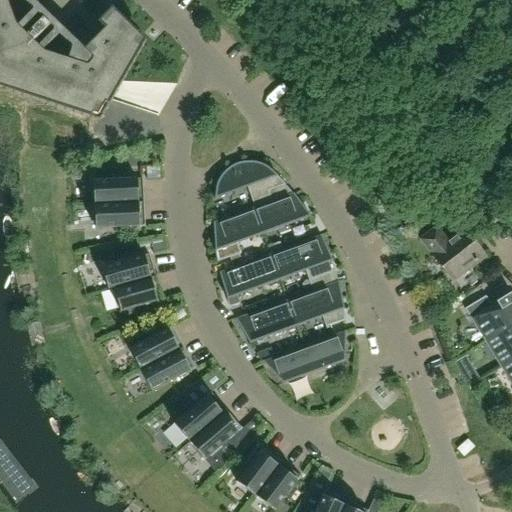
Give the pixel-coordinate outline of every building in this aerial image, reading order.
[(76,0),(0,0),(0,89),(90,119),(100,122),(146,42),(112,9),(99,22),(76,0)] [(286,185),(278,177),(277,176),(276,175),(275,174),(275,173),(274,172),(273,171),(272,171),(271,170),(270,169),(269,168),(268,168),(267,167),(266,166),(265,166),(264,165),(263,165),(262,164),(261,164),(260,164),(258,163),(257,163),(256,163),(255,162),(254,162),(253,162),(251,162),(250,162),(249,162),(248,162),(247,162),(245,162),(244,162),(243,163),(242,163),(241,163),(239,163),(238,164),(237,164),(236,165),(235,165),(234,166),(233,166),(232,167),(231,167),(230,168),(229,169),(228,169),(227,170),(226,171),(225,172),(224,173),(224,174),(223,174),(222,175),(221,176),(221,177),(220,178),(219,179),(219,180),(218,182),(218,183),(217,184),(217,185),(216,186),(216,187),(216,188),(214,200),(247,188),(255,209),(272,202),(268,191),(273,189),(282,186),(284,185),(284,186),(286,185)] [(144,203),(142,179),(93,182),(95,206),(144,203)] [(311,217),(293,193),(292,194),(293,195),(272,202),(255,209),(254,209),(263,234),(263,235),(311,217)] [(145,227),(144,203),(95,206),(96,229),(145,227)] [(239,254),(241,253),(237,244),(263,235),(263,234),(254,209),(224,220),(214,223),(213,223),(217,263),(218,262),(220,261),(229,258),(239,254)] [(453,281),(484,257),(464,230),(447,243),(436,229),(423,240),(433,253),(432,254),(453,281)] [(282,250),(280,242),(268,247),(271,256),(280,281),(305,272),(309,281),(334,272),(336,272),(332,262),(321,236),(320,236),(320,237),(316,238),(282,250)] [(163,239),(152,241),(154,254),(166,251),(163,239)] [(102,268),(108,290),(114,289),(156,278),(149,254),(102,268)] [(239,254),(229,258),(233,269),(243,265),(239,254)] [(219,273),(227,300),(237,296),(280,281),(271,256),(243,265),(233,269),(220,273),(220,272),(219,273)] [(421,269),(430,281),(440,274),(431,262),(421,269)] [(162,301),(156,278),(114,289),(120,312),(162,301)] [(338,283),(335,284),(333,285),(327,287),(287,301),(297,327),(322,318),(326,327),(344,321),(345,321),(344,310),(339,282),(337,282),(338,283)] [(486,296),(465,309),(472,321),(477,318),(490,339),(511,325),(511,295),(511,294),(491,306),(486,296)] [(236,319),(235,319),(249,344),(297,327),(287,301),(241,318),(237,320),(236,319)] [(500,355),(494,358),(500,367),(511,359),(511,325),(490,339),(500,355)] [(141,371),(184,348),(173,327),(129,350),(141,371)] [(263,363),(283,384),(344,361),(346,333),(263,363)] [(152,392),(195,369),(184,348),(141,371),(152,392)] [(511,359),(500,367),(500,368),(506,365),(511,375),(511,359)] [(123,400),(143,399),(142,378),(122,379),(123,400)] [(211,392),(174,424),(189,442),(227,411),(211,392)] [(227,411),(189,442),(205,461),(215,473),(261,425),(255,418),(242,429),(227,411)] [(462,458),(472,449),(466,442),(456,451),(462,458)] [(187,448),(171,460),(191,484),(206,472),(187,448)] [(252,502),(282,462),(263,448),(233,487),(252,502)] [(265,511),(274,511),(301,477),(282,462),(252,502),(265,511)] [(341,511),(347,501),(325,491),(315,511),(341,511)] [(368,511),(369,511),(347,501),(341,511),(368,511)] [(42,511),(36,503),(24,511),(42,511)]
